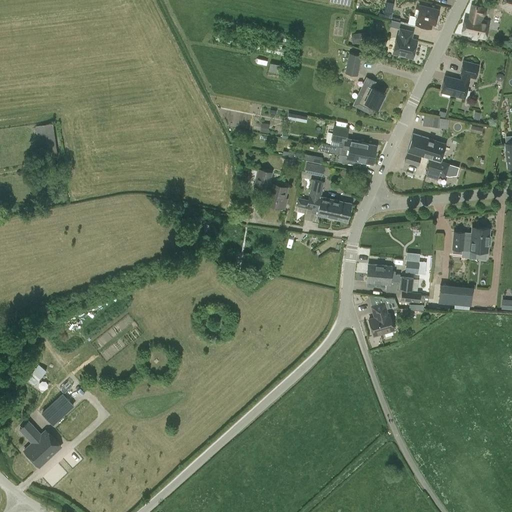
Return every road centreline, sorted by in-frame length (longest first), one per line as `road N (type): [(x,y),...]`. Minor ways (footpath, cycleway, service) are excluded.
road 1 (unclassified): [(142,511),(314,357),(347,307)]
road 2 (unclassified): [(347,307),(419,477),(445,511)]
road 3 (unclassified): [(369,198),(462,0)]
road 4 (unclassified): [(369,198),(511,191)]
road 5 (residential): [(355,235),(233,217)]
